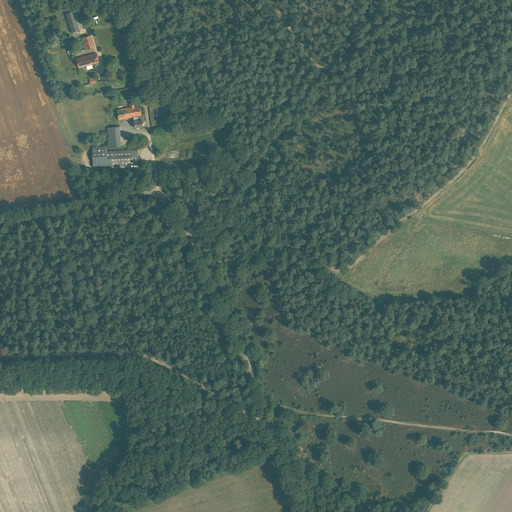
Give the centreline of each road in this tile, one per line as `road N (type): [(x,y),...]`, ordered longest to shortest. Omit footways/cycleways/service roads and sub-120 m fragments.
road 1 (track): [(511,90),(466,165),(344,270),(286,244),(207,190),(157,173)]
road 2 (unclassified): [(310,511),(190,233),(161,184)]
road 3 (track): [(0,358),(141,355),(275,426)]
road 4 (track): [(511,434),(267,409)]
road 5 (track): [(274,0),(324,73),(369,0)]
road 6 (unclassified): [(161,184),(0,223)]
